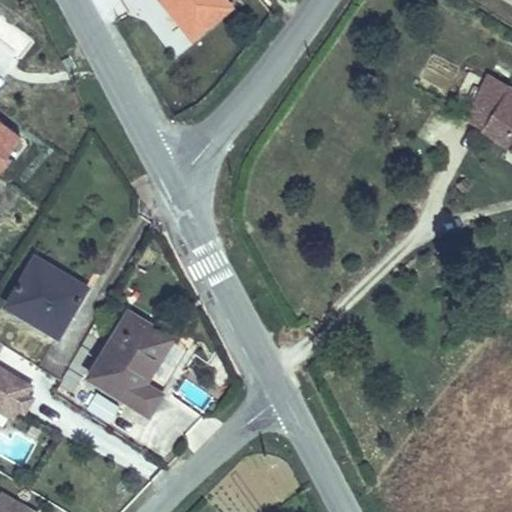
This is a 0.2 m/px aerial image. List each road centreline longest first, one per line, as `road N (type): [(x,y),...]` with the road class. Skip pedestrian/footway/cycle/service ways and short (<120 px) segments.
road 1 (tertiary): [(323,0),(171,187)]
road 2 (secondary): [(171,187),(281,395)]
road 3 (secondary): [(71,0),(171,187)]
road 4 (residential): [(281,395),(198,460),(148,511)]
road 5 (secondary): [(281,395),(343,511)]
